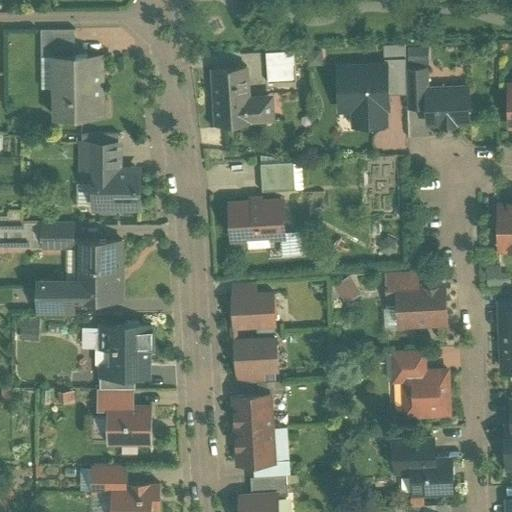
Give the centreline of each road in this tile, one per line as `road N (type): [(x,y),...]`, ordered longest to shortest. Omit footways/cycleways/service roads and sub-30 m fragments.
road 1 (residential): [(161,21),(202,375),(208,511)]
road 2 (residential): [(511,154),(481,158),(466,170),(454,208),(469,511)]
road 3 (residential): [(0,20),(161,21)]
